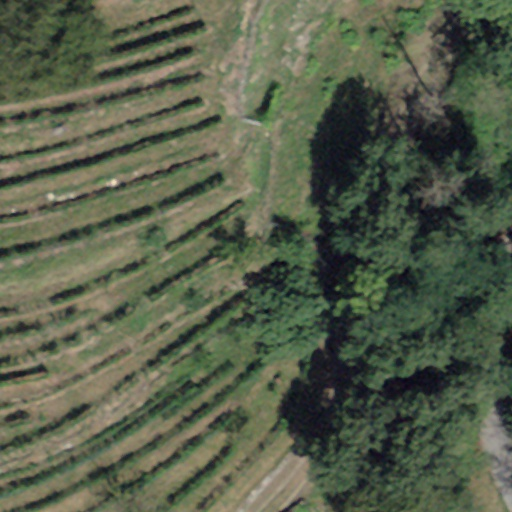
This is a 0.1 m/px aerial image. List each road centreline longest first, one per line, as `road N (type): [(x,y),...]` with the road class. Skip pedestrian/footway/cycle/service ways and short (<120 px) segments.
road 1 (track): [(481,0),(429,77),(378,182),(348,298),(331,427),(308,468),(267,511)]
road 2 (unclassified): [(511,481),(492,428),(489,377),(497,298),(511,265)]
